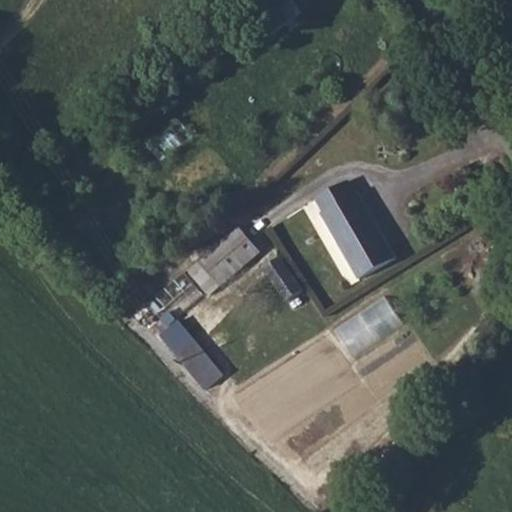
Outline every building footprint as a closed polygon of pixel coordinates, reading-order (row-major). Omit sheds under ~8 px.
[(293,0),(292,0),(262,23),(271,36),(303,12),(293,0)] [(163,159),(194,133),(180,117),(150,143),(163,159)] [(357,194),(350,181),(317,200),(324,213),(322,214),(361,280),(397,259),(359,193),(357,194)] [(240,228),(201,262),(221,287),(261,253),(240,228)] [(281,258),(266,268),(288,302),(303,292),(281,258)] [(201,262),(191,271),(212,295),(221,287),(201,262)] [(387,292),(337,325),(383,396),(433,363),(387,292)] [(224,376),(195,340),(177,355),(206,390),(224,376)]
